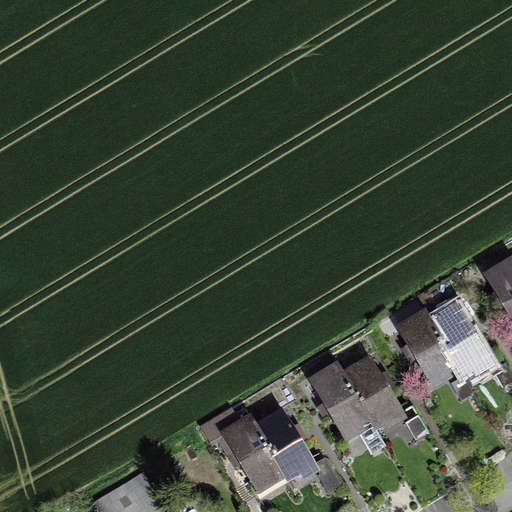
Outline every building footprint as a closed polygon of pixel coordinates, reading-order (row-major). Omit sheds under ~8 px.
[(511,264),(486,281),(511,321),(511,264)] [(442,376),(458,366),(465,377),(473,371),(489,361),(458,311),(433,327),(426,316),(400,333),(432,383),(442,376)] [(357,426),(369,419),(376,429),(387,422),(400,413),(369,364),(344,380),(337,369),(311,385),(343,435),(357,426)] [(511,385),(511,375),(507,368),(497,374),(507,389),(511,385)] [(471,394),(462,379),(452,386),(462,400),(471,394)] [(511,412),(491,425),(466,440),(481,464),(495,456),(505,449),(511,445),(511,412)] [(267,479),(280,470),(287,481),(299,474),(312,465),(280,415),(255,431),(248,420),(222,437),(254,487),(267,479)] [(427,435),(418,420),(409,426),(418,441),(427,435)] [(385,447),(376,433),(366,439),(375,453),(385,447)] [(429,467),(405,482),(381,496),(391,511),(411,511),(420,506),(431,500),(444,492),(429,467)] [(339,487),(330,472),(320,478),(329,493),(339,487)] [(147,479),(102,504),(106,511),(164,511),(165,511),(147,479)]
